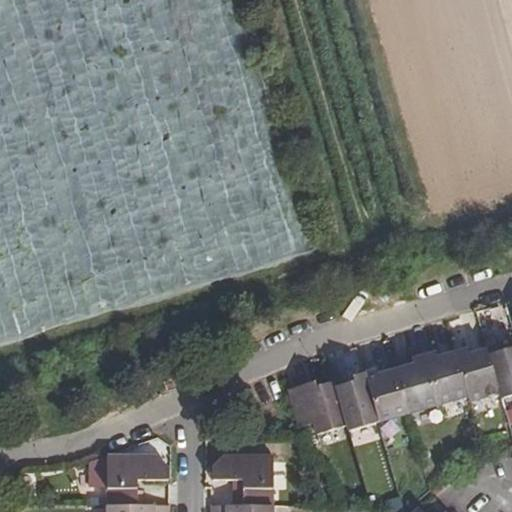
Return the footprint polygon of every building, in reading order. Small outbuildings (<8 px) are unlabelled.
[(257,263),(298,254),(294,239),(263,185),(255,187),(236,198),(241,224),(227,198),(214,201),(220,230),(187,249),(173,225),(184,273),(169,276),(162,246),(148,249),(155,278),(116,300),(238,274),(257,263)] [(499,347),(487,351),(500,394),(502,399),(511,396),(511,348),(500,352),(499,347)] [(467,350),(455,354),(469,397),(470,403),(500,394),(487,351),(469,354),(467,350)] [(437,354),(425,357),(439,406),(469,397),(455,354),(439,359),(437,354)] [(415,365),(397,371),(409,415),(439,406),(425,357),(414,360),(415,365)] [(378,371),(365,374),(380,423),(409,415),(397,371),(379,375),(378,371)] [(354,383),(337,388),(349,427),(351,431),(380,423),(365,374),(352,378),(354,383)] [(316,383),(290,390),(301,429),(316,426),(319,435),(349,427),(337,388),(336,383),(318,387),(316,383)] [(223,456),(214,466),(214,481),(244,482),(244,507),(274,507),(274,457),(223,456)] [(108,457),(108,506),(139,506),(139,482),(169,482),(169,465),(159,457),(108,457)]
